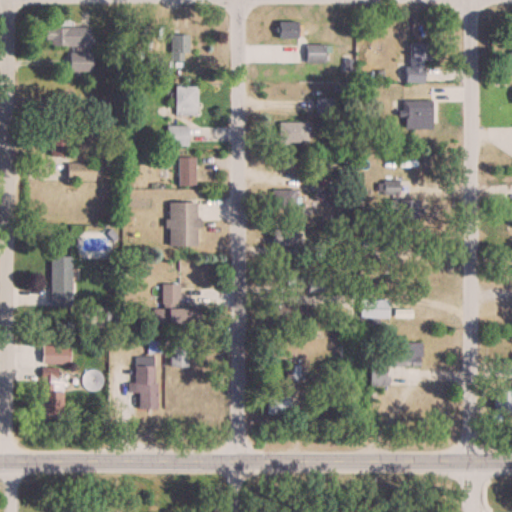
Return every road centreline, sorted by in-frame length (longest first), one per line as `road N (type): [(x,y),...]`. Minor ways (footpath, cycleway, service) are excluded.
road 1 (residential): [(0,460),(511,460)]
road 2 (residential): [(475,461),(471,0)]
road 3 (residential): [(9,461),(6,0)]
road 4 (residential): [(234,458),(236,0)]
